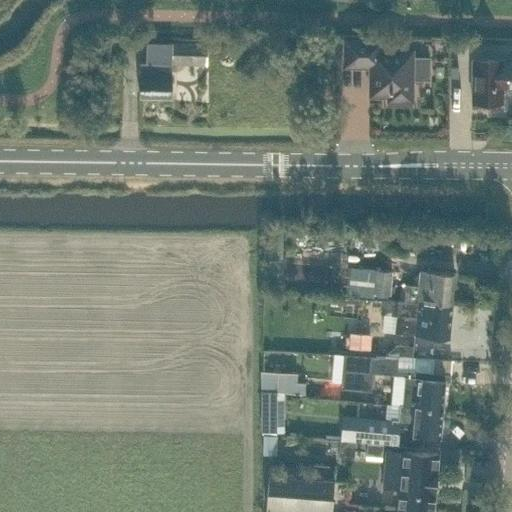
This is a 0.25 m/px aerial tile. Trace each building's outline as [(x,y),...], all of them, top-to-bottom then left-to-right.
[(381,49),(381,39),(345,39),(344,65),(370,65),(370,95),(388,95),(388,100),(412,100),(412,77),(429,77),(428,57),(412,57),(413,50),(381,49)] [(207,66),(208,46),(147,44),(146,65),(140,65),(140,99),(171,100),(172,65),(207,66)] [(511,62),(503,63),(503,59),(473,58),(472,101),(503,101),(503,85),(511,85),(510,87),(511,86),(511,62)] [(281,287),(282,229),(263,229),(262,286),(281,287)] [(335,265),(333,292),(373,296),(373,290),(390,291),(391,269),(335,265)] [(404,298),(404,299),(451,303),(454,271),(421,268),(419,284),(406,283),(404,298)] [(398,300),(395,330),(411,332),(421,333),(449,335),(451,303),(404,299),(398,299),(398,300)] [(371,333),(351,333),(350,347),(371,348),(371,333)] [(413,355),(414,344),(398,343),(397,353),(413,355)] [(335,353),(333,379),(342,380),(342,387),(371,389),(372,372),(394,373),(392,403),(393,403),(409,404),(442,407),(444,379),(445,372),(415,369),(398,367),(399,355),(376,353),(376,356),(344,353),(335,353)] [(292,373),(262,371),(262,390),(278,390),(304,392),(305,381),(303,381),(292,380),(292,373)] [(262,390),(261,431),(285,431),(284,391),(278,390),(262,390)] [(387,409),(387,418),(392,418),(392,421),(400,422),(399,431),(409,432),(415,432),(433,434),(440,435),(442,407),(409,404),(393,403),(392,403),(391,403),(390,403),(388,403),(388,404),(388,407),(387,409)] [(356,428),(355,439),(372,441),(390,442),(398,443),(399,431),(400,422),(392,421),(392,418),(387,418),(357,416),(356,428)] [(386,448),(383,487),(401,488),(399,508),(434,510),(435,492),(437,471),(438,452),(404,449),(404,450),(386,448)] [(446,490),(466,491),(467,455),(448,454),(446,490)] [(331,511),(334,479),(269,474),(266,507),(331,511)]
